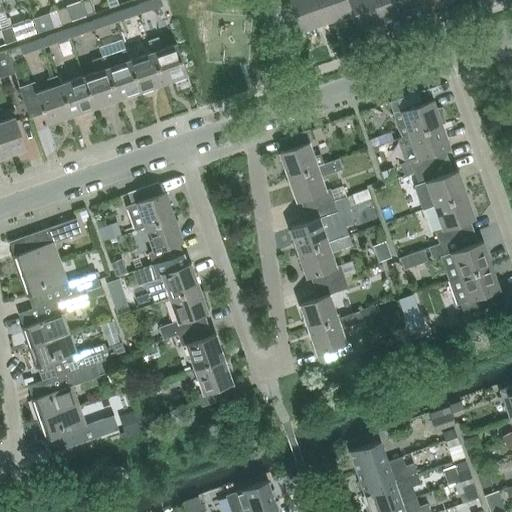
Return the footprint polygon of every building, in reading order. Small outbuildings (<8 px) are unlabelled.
[(89,0),(82,3),(87,17),(96,14),(91,0),(89,0)] [(107,0),(111,9),(120,5),(117,0),(107,0)] [(143,12),(163,6),(160,0),(153,0),(141,4),(143,12)] [(289,0),(301,32),(326,23),(318,0),(289,0)] [(318,0),(326,23),(352,14),(347,0),(318,0)] [(348,0),(360,30),(386,21),(378,0),(348,0)] [(378,0),(386,21),(411,12),(406,0),(378,0)] [(406,0),(411,12),(436,3),(435,0),(406,0)] [(113,14),(116,22),(123,20),(137,15),(134,7),(113,14)] [(61,10),(58,11),(61,18),(62,23),(63,25),(72,22),(67,8),(61,10)] [(58,11),(35,19),(40,33),(63,25),(62,23),(61,18),(58,11)] [(96,29),(116,22),(113,14),(93,21),(96,29)] [(12,27),(10,28),(15,42),(24,39),(40,33),(35,19),(29,21),(29,19),(12,25),(12,27)] [(123,20),(116,22),(119,32),(127,29),(123,20)] [(67,30),(70,38),(91,30),(88,23),(67,30)] [(4,30),(1,31),(5,43),(6,45),(15,42),(10,28),(4,30)] [(50,45),(70,38),(67,30),(47,37),(50,45)] [(162,48),(158,36),(146,40),(150,52),(152,52),(163,83),(186,74),(176,44),(162,48)] [(140,91),(129,60),(125,48),(102,56),(117,99),(140,91)] [(0,78),(15,73),(6,50),(0,52),(0,78)] [(140,91),(163,83),(152,52),(150,52),(129,60),(140,91)] [(94,107),(117,99),(102,56),(92,59),(96,71),(83,76),(94,107)] [(71,115),(60,84),(57,75),(46,78),(49,88),(38,92),(34,81),(19,87),(30,117),(43,113),(47,123),(71,115)] [(71,115),(94,107),(83,76),(60,84),(71,115)] [(428,100),(424,89),(389,101),(402,137),(444,122),(442,104),(435,105),(432,99),(428,100)] [(0,122),(0,153),(1,156),(25,148),(14,118),(0,122)] [(414,173),(449,160),(445,149),(450,147),(441,123),(409,135),(417,158),(409,161),(409,160),(403,162),(401,168),(403,176),(414,173)] [(313,156),(308,142),(313,141),(309,128),(279,139),(283,150),(279,152),(288,176),(317,166),(323,163),(319,154),(313,156)] [(381,136),(370,140),(372,147),(384,143),(381,136)] [(326,190),(321,176),(342,169),(338,158),(323,163),(317,166),(288,176),(296,201),(300,199),(304,210),(334,200),(345,196),(346,196),(342,185),(330,189),(330,188),(326,190)] [(453,171),(449,160),(414,173),(418,184),(425,181),(434,205),(466,194),(457,170),(453,171)] [(394,169),(381,173),(384,182),(397,177),(394,169)] [(134,230),(145,226),(174,216),(165,192),(162,193),(158,182),(128,191),(132,203),(125,206),(134,230)] [(439,244),(474,231),(470,220),(475,218),(466,194),(434,205),(442,229),(435,232),(439,244)] [(298,252),(348,235),(345,226),(355,223),(345,196),(334,200),(304,210),(308,221),(289,228),(298,252)] [(86,209),(80,212),(83,221),(89,219),(86,209)] [(153,264),(182,253),(178,242),(182,240),(174,216),(145,226),(153,250),(148,251),(152,263),(153,264)] [(12,255),(19,275),(60,261),(54,242),(81,232),(76,217),(9,241),(9,242),(32,234),(37,247),(12,255)] [(111,225),(98,229),(102,240),(114,236),(111,225)] [(446,281),(491,265),(488,258),(491,257),(486,243),(483,244),(482,240),(477,242),(474,231),(439,244),(427,248),(431,259),(438,256),(446,281)] [(336,266),(330,252),(352,244),(348,235),(298,252),(306,277),(310,275),(314,286),(343,276),(339,265),(336,266)] [(186,264),(182,253),(153,264),(152,263),(143,267),(148,281),(162,276),(169,297),(199,286),(190,263),(186,264)] [(412,253),(400,257),(404,268),(415,264),(412,253)] [(121,259),(110,263),(115,276),(126,273),(121,259)] [(67,280),(60,261),(19,276),(26,296),(60,284),(65,297),(99,284),(95,271),(67,280)] [(464,315),(491,305),(498,302),(495,291),(499,289),(491,265),(446,281),(454,305),(460,303),(464,315)] [(308,329),(337,318),(328,294),(347,287),(343,276),(314,286),(318,297),(300,304),(308,329)] [(119,283),(107,288),(116,314),(128,309),(119,283)] [(90,303),(89,299),(103,294),(99,284),(55,300),(41,305),(46,317),(21,326),(28,346),(70,332),(63,312),(90,303)] [(177,333),(207,322),(203,311),(207,310),(199,286),(169,297),(177,320),(173,321),(173,322),(158,327),(163,339),(178,334),(177,333)] [(408,334),(423,329),(420,319),(419,320),(415,310),(416,309),(411,293),(398,298),(396,298),(408,334)] [(346,343),(340,328),(362,321),(359,311),(337,318),(308,329),(317,353),(320,352),(324,363),(354,352),(350,342),(346,343)] [(194,367),(223,356),(215,332),(211,333),(207,322),(177,333),(178,334),(181,344),(185,343),(194,367)] [(133,323),(122,327),(126,337),(136,333),(133,323)] [(121,342),(106,347),(104,341),(76,350),(70,332),(28,346),(35,365),(40,364),(44,376),(27,382),(27,383),(49,376),(103,358),(124,350),(121,342)] [(223,356),(194,367),(202,390),(197,392),(202,405),(232,395),(227,382),(232,380),(223,356)] [(71,383),(98,374),(107,370),(103,358),(49,376),(54,390),(30,399),(36,417),(78,403),(71,383)] [(509,417),(511,416),(511,385),(499,390),(509,417)] [(461,402),(450,406),(452,414),(464,410),(461,402)] [(78,403),(36,417),(43,438),(53,434),(54,438),(52,439),(55,447),(49,450),(117,427),(112,412),(85,421),(78,403)] [(448,407),(429,413),(435,431),(454,424),(448,407)] [(137,409),(120,415),(126,431),(127,436),(144,430),(143,425),(137,409)] [(504,442),(511,439),(511,416),(509,417),(511,425),(511,430),(502,436),(504,442)] [(454,429),(443,432),(446,440),(457,436),(454,429)] [(477,435),(465,440),(470,454),(482,450),(477,435)] [(457,436),(446,440),(448,448),(460,444),(457,436)] [(379,440),(349,451),(357,472),(387,461),(379,440)] [(387,461),(357,472),(364,492),(416,473),(413,463),(402,466),(399,457),(387,461)] [(468,460),(444,469),(449,484),(473,475),(468,460)] [(488,472),(478,476),(482,488),(492,484),(488,472)] [(416,473),(364,492),(370,511),(372,511),(401,502),(413,497),(409,486),(420,482),(416,473)] [(471,477),(460,481),(462,487),(473,483),(471,477)] [(244,511),(245,511),(274,501),(267,480),(225,495),(230,511),(244,511)] [(401,502),(372,511),(430,511),(427,503),(416,507),(413,497),(401,502)] [(245,511),(278,511),(274,501),(245,511)]
